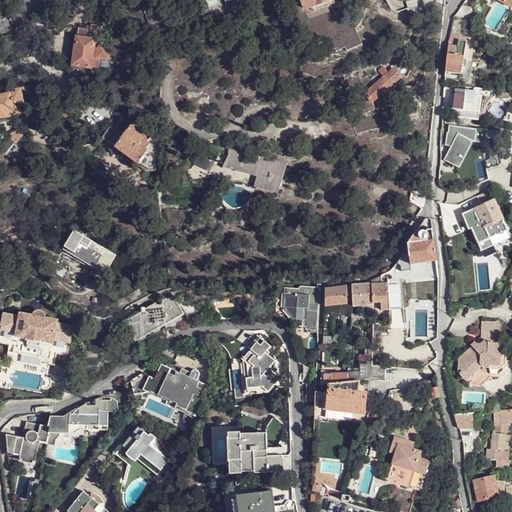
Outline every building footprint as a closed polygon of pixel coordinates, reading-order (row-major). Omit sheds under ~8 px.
[(314,7),(315,10),(336,2),(335,0),(327,0),(312,5),(314,7)] [(450,31),(451,33),(463,35),(465,19),(453,17),(451,23),(450,31)] [(322,28),(326,39),(350,29),(345,18),(322,28)] [(90,30),(79,28),(78,37),(74,64),(91,67),(94,48),(95,41),(99,41),(100,31),(101,25),(91,24),(90,30)] [(354,27),(350,29),(326,39),(328,51),(336,48),(337,49),(343,46),(346,50),(357,45),(361,43),(360,40),(354,27)] [(448,42),(447,52),(464,56),(466,39),(465,39),(466,35),(463,35),(451,33),(448,42)] [(460,84),(467,85),(468,81),(470,64),(470,61),(474,36),(466,35),(465,39),(466,39),(464,56),(461,73),(461,77),(460,84)] [(97,48),(94,48),(91,67),(98,68),(99,59),(110,60),(111,47),(101,46),(98,45),(97,48)] [(447,52),(446,70),(448,70),(459,72),(461,73),(464,56),(447,52)] [(384,76),(390,72),(384,65),(379,70),(382,74),(384,76)] [(366,92),(372,101),(401,75),(402,74),(399,73),(394,68),(390,72),(384,76),(366,92)] [(423,81),(416,81),(415,86),(415,90),(417,91),(423,90),(423,81)] [(476,118),(481,86),(475,85),(474,86),(473,89),(474,89),(472,109),(471,109),(470,117),(476,118)] [(14,115),(27,111),(20,87),(0,92),(0,115),(14,113),(14,115)] [(452,106),(471,109),(472,109),(474,89),(473,89),(455,87),(452,106)] [(407,104),(417,103),(417,91),(415,90),(406,91),(407,104)] [(408,119),(418,116),(417,103),(407,104),(408,119)] [(336,122),(331,115),(324,118),(330,126),(336,122)] [(149,141),(148,141),(151,137),(147,134),(148,133),(134,122),(132,121),(131,122),(129,121),(128,122),(125,121),(120,121),(116,123),(114,125),(113,126),(112,126),(103,137),(116,147),(117,147),(138,163),(139,163),(149,150),(147,148),(149,146),(150,145),(149,141)] [(489,128),(451,122),(451,123),(450,123),(448,130),(450,130),(448,139),(451,140),(451,144),(453,144),(450,150),(463,155),(471,139),(474,140),(486,142),(489,128)] [(474,140),(471,139),(463,155),(450,150),(446,157),(462,164),(474,140)] [(159,148),(149,146),(147,148),(149,150),(139,163),(138,163),(137,163),(147,171),(158,170),(159,148)] [(280,187),(287,163),(277,160),(277,156),(272,155),(270,155),(269,157),(268,160),(266,160),(266,161),(259,159),(259,157),(256,156),(256,157),(228,149),(228,155),(224,163),(257,173),(256,177),(256,180),(280,187)] [(257,173),(224,163),(223,167),(256,177),(257,173)] [(280,187),(256,180),(255,188),(279,194),(280,187)] [(481,203),(494,198),(490,188),(477,194),(481,203)] [(472,226),(481,249),(495,243),(491,235),(508,228),(494,198),(481,203),(475,205),(476,206),(462,212),(468,228),(472,226)] [(410,253),(411,263),(437,259),(430,218),(425,217),(408,242),(410,253)] [(74,230),(65,246),(107,271),(116,255),(74,230)] [(402,258),(404,264),(411,263),(410,253),(403,255),(402,258)] [(489,272),(491,285),(494,285),(501,268),(489,272)] [(373,282),(374,301),(382,301),(383,309),(391,308),(390,302),(388,279),(383,280),(381,273),(373,278),(373,282)] [(353,284),(353,305),(368,303),(374,303),(374,301),(373,282),(353,284)] [(325,287),(325,305),(348,301),(348,284),(325,287)] [(318,327),(320,293),(310,292),(310,294),(285,290),(284,307),(286,309),(293,318),(303,318),(306,318),(306,322),(307,323),(308,324),(310,325),(311,326),(312,326),(313,327),(315,327),(316,327),(318,327)] [(140,341),(146,339),(152,335),(189,313),(178,297),(167,298),(128,320),(140,341)] [(68,356),(73,326),(57,323),(58,320),(47,317),(47,315),(46,313),(45,312),(44,311),(41,310),(39,310),(37,311),(35,312),(34,314),(34,315),(21,312),(20,316),(4,313),(0,337),(0,344),(16,347),(15,354),(52,360),(53,353),(68,356)] [(462,369),(470,372),(482,362),(496,362),(500,366),(506,361),(506,345),(502,340),(498,340),(499,318),(481,318),(481,334),(484,337),(480,340),(476,340),(476,339),(475,338),(471,341),(472,342),(459,355),(458,369),(460,371),(462,369)] [(247,361),(252,365),(253,375),(251,375),(252,386),(259,385),(262,385),(263,386),(269,390),(278,379),(280,379),(280,372),(278,372),(275,371),(272,368),(272,363),(276,358),(268,352),(269,350),(267,348),(271,343),(259,333),(250,346),(251,347),(250,349),(249,349),(244,356),(246,358),(245,359),(247,361)] [(324,336),(324,346),(332,347),(333,338),(332,338),(332,336),(324,336)] [(371,365),(371,361),(367,361),(367,362),(360,362),(360,369),(348,369),(347,380),(354,379),(360,378),(370,377),(371,376),(371,365)] [(162,365),(160,369),(178,377),(180,373),(162,365)] [(370,377),(370,378),(383,379),(383,366),(371,365),(371,376),(370,377)] [(208,386),(198,381),(199,376),(200,376),(200,375),(200,374),(200,373),(199,372),(199,371),(198,371),(198,370),(197,370),(196,370),(195,370),(194,370),(193,371),(192,371),(192,372),(191,372),(191,373),(189,377),(180,373),(178,377),(160,369),(158,372),(151,389),(198,411),(200,412),(204,401),(203,400),(206,394),(205,393),(208,386)] [(182,369),(180,373),(189,377),(191,373),(182,369)] [(332,372),(332,382),(343,381),(343,370),(332,372)] [(151,389),(158,372),(155,371),(152,377),(150,377),(144,391),(145,391),(158,397),(159,396),(178,404),(176,409),(195,417),(198,411),(151,389)] [(135,396),(144,394),(145,391),(144,391),(150,377),(143,373),(131,381),(135,396)] [(360,378),(354,379),(350,389),(358,390),(360,378)] [(332,382),(329,382),(329,387),(350,389),(354,379),(347,380),(343,381),(332,382)] [(433,396),(439,395),(438,385),(431,386),(433,396)] [(328,391),(327,402),(353,406),(352,410),(365,412),(366,395),(367,391),(358,390),(350,389),(329,387),(328,391)] [(326,391),(316,391),(315,417),(317,417),(325,417),(326,414),(327,408),(324,407),(326,391)] [(70,414),(69,417),(69,425),(70,434),(73,434),(76,433),(78,432),(80,430),(81,430),(108,431),(108,412),(119,412),(117,401),(110,397),(110,400),(102,400),(102,397),(96,399),(96,406),(86,406),(86,404),(79,407),(79,414),(70,414)] [(327,402),(327,408),(352,411),(352,410),(353,406),(327,402)] [(511,409),(510,409),(494,411),(494,420),(495,424),(506,423),(511,422),(511,409)] [(454,414),(458,427),(473,429),(474,412),(454,414)] [(50,417),(48,426),(50,427),(49,433),(60,434),(70,434),(69,425),(69,417),(50,417)] [(499,460),(506,460),(509,434),(505,434),(506,423),(495,424),(494,420),(491,420),(489,448),(489,452),(488,459),(499,460)] [(8,453),(20,455),(37,458),(38,450),(45,452),(46,445),(49,433),(50,427),(48,426),(39,424),(26,422),(24,432),(27,433),(26,438),(23,438),(6,434),(8,453)] [(149,433),(138,424),(121,441),(123,443),(123,444),(129,448),(126,452),(128,453),(133,458),(136,458),(138,457),(141,452),(161,468),(169,458),(150,442),(156,435),(151,431),(149,433)] [(241,432),(229,433),(230,458),(230,464),(230,474),(242,473),(242,471),(255,471),(255,473),(284,472),(283,456),(267,456),(267,433),(241,434),(241,432)] [(60,436),(60,434),(49,433),(46,445),(55,446),(56,440),(58,439),(59,438),(60,436)] [(389,452),(396,454),(398,446),(413,450),(415,443),(394,437),(389,452)] [(121,441),(113,450),(116,452),(123,444),(123,443),(121,441)] [(396,454),(387,482),(409,489),(419,459),(421,453),(413,450),(398,446),(396,454)] [(161,468),(141,452),(138,457),(157,473),(161,468)] [(20,455),(19,462),(35,464),(37,458),(20,455)] [(419,459),(409,489),(414,491),(415,488),(421,490),(423,484),(429,463),(419,459)] [(507,460),(506,460),(499,460),(499,468),(507,469),(507,460)] [(486,501),(504,502),(504,498),(511,498),(511,480),(495,480),(494,474),(473,479),(477,501),(485,499),(486,501)] [(313,484),(313,490),(321,493),(321,495),(324,496),(326,489),(313,484)] [(106,506),(99,501),(91,495),(84,489),(68,509),(71,511),(109,511),(110,511),(109,511),(109,510),(109,509),(108,509),(108,508),(107,508),(107,507),(106,507),(106,506)] [(91,491),(91,495),(99,501),(104,501),(103,499),(102,497),(100,494),(97,492),(94,491),(91,491)] [(270,495),(261,497),(262,506),(271,505),(270,495)] [(236,511),(246,511),(246,507),(255,506),(254,497),(240,499),(239,496),(235,496),(236,511)] [(280,511),(280,508),(272,509),(271,507),(271,505),(262,506),(261,497),(254,497),(255,506),(246,507),(246,511),(280,511)] [(384,502),(380,511),(389,511),(392,505),(384,502)]
